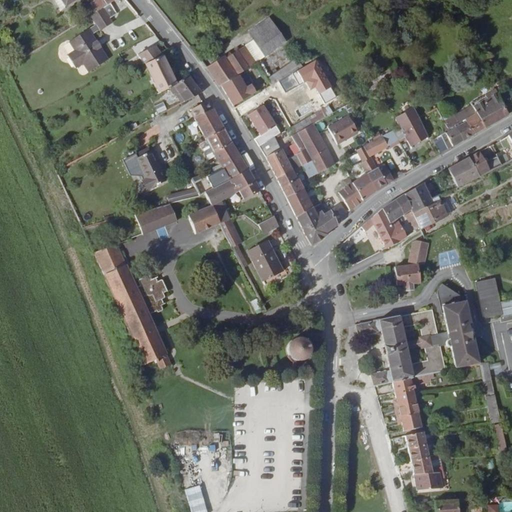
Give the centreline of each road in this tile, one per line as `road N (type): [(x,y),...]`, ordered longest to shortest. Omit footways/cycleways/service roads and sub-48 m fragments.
road 1 (tertiary): [(311,262),(251,153),(137,0)]
road 2 (residential): [(330,321),(414,304),(439,271),(455,274),(477,334),(497,331),(511,374)]
road 3 (tertiary): [(311,262),(399,186),(511,124)]
road 4 (tertiary): [(330,321),(323,511)]
